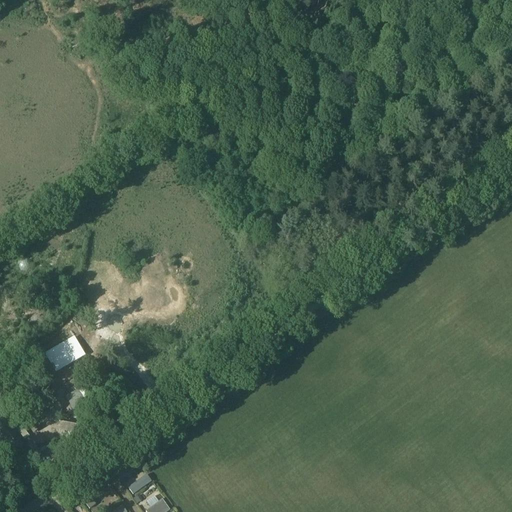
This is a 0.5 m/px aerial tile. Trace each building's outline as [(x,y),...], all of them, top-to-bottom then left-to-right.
[(47,368),(49,372),(59,367),(56,363),(47,368)] [(0,418),(0,434),(14,453),(23,446),(2,417),(0,418)] [(131,479),(124,485),(127,489),(132,496),(150,483),(145,476),(134,484),(131,479)] [(90,498),(102,488),(98,483),(79,497),(89,510),(95,505),(90,498)] [(162,500),(145,511),(167,511),(170,511),(162,500)]
